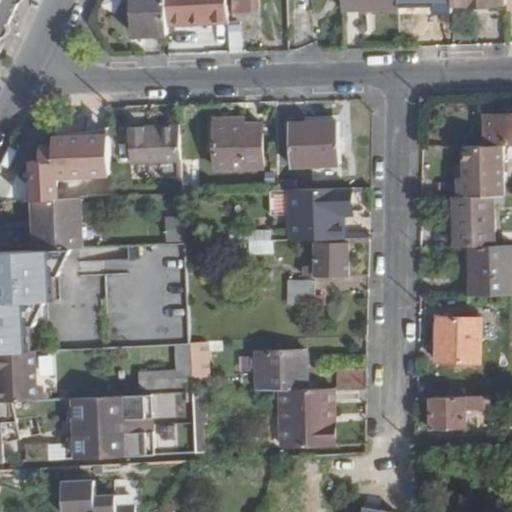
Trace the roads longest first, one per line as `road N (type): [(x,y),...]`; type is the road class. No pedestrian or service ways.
road 1 (residential): [(391,451),(399,73)]
road 2 (residential): [(29,64),(105,81),(399,73)]
